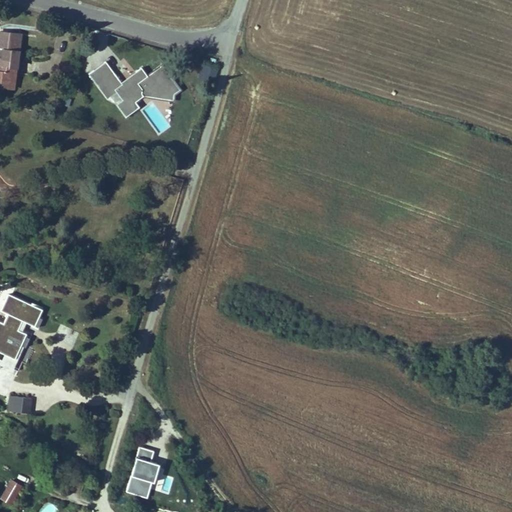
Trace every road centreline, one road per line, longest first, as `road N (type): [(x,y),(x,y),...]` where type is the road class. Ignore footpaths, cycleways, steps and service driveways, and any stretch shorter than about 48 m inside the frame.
road 1 (residential): [(104,496),(227,60),(226,38)]
road 2 (residential): [(226,38),(158,35),(39,0)]
road 3 (track): [(231,511),(132,384)]
